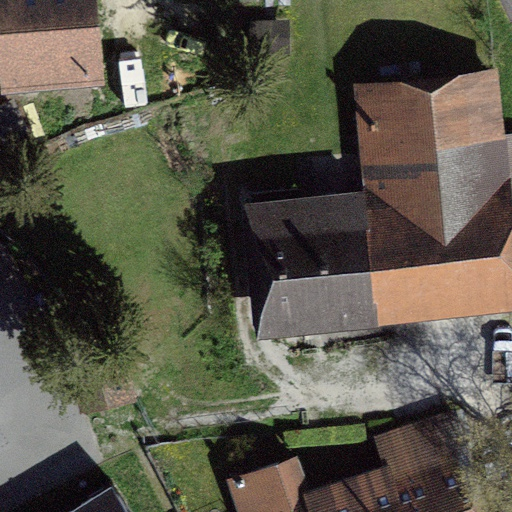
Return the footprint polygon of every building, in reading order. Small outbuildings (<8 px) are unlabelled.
[(83,0),(7,0),(13,75),(89,69),(83,0)] [(264,314),(511,289),(511,228),(509,191),(511,190),(511,135),(502,136),(495,78),(364,93),(375,205),(301,212),(299,188),(253,192),(264,314)] [(0,106),(0,157),(29,144),(9,102),(0,106)] [(111,325),(62,342),(70,366),(67,367),(83,410),(132,398),(111,325)] [(486,511),(452,412),(376,436),(392,485),(312,511),(309,500),(306,501),(292,457),(235,477),(246,511),(486,511)] [(130,511),(111,480),(59,511),(130,511)]
